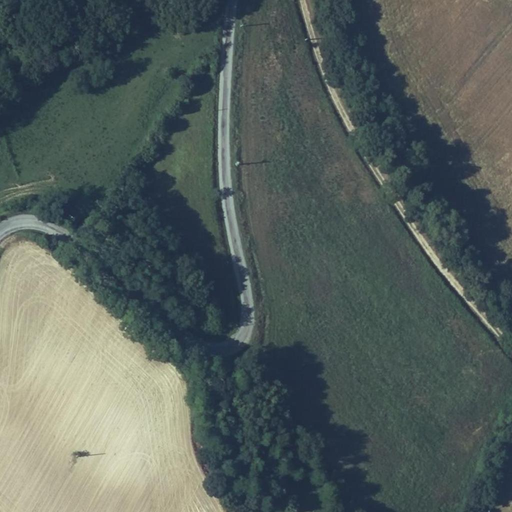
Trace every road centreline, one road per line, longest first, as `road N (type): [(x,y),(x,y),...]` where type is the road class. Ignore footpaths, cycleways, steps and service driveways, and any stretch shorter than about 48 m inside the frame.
road 1 (tertiary): [(0,229),(30,222),(63,233),(194,343),(236,342),(247,309),(223,138),(232,0)]
road 2 (track): [(302,0),(370,159),(437,260),(511,346)]
